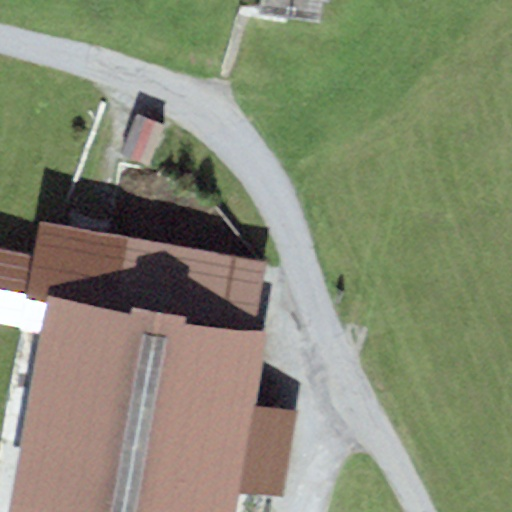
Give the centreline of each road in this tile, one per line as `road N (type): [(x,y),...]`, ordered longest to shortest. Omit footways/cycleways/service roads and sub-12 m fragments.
road 1 (track): [(0,46),(107,70),(212,131),(249,184),(424,511)]
road 2 (track): [(303,511),(351,373)]
